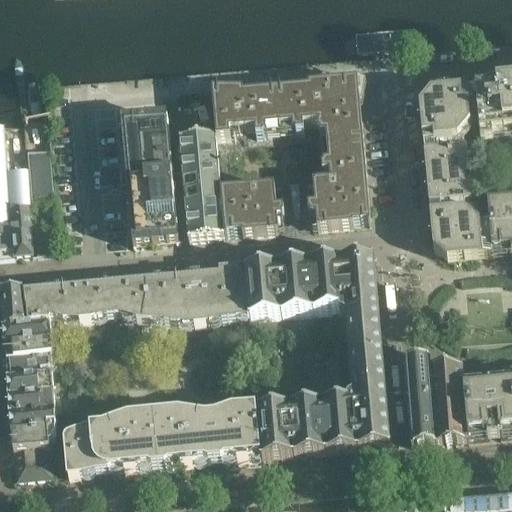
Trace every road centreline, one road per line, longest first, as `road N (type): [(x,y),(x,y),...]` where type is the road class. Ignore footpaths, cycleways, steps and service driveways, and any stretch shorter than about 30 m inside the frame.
road 1 (residential): [(0,446),(5,505),(402,468)]
road 2 (residential): [(0,286),(392,244)]
road 3 (residential): [(392,244),(404,222),(397,91),(511,79)]
road 4 (residential): [(402,468),(387,282),(392,244)]
